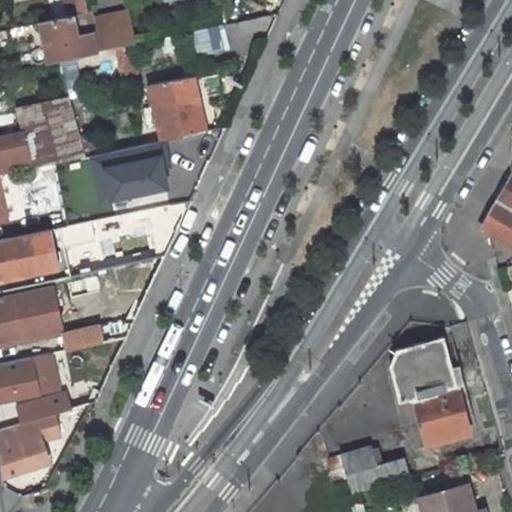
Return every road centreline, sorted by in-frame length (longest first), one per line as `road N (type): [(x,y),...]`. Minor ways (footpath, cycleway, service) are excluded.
road 1 (primary): [(103,511),(339,0)]
road 2 (unclassified): [(366,218),(257,393),(155,511)]
road 3 (unclassified): [(214,511),(412,247)]
road 4 (unclassified): [(500,0),(366,218)]
road 5 (residential): [(412,247),(482,319),(511,418)]
road 6 (unclassified): [(412,247),(511,89)]
